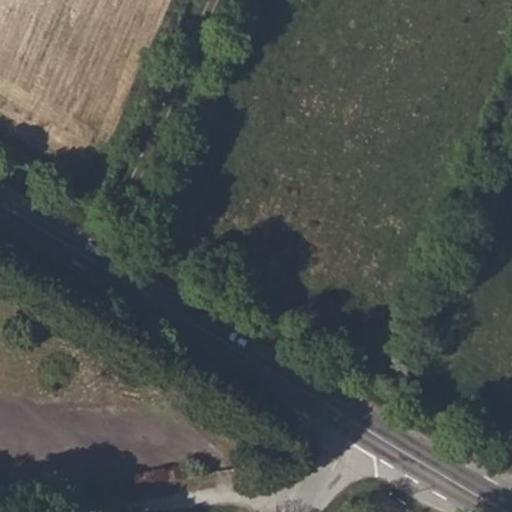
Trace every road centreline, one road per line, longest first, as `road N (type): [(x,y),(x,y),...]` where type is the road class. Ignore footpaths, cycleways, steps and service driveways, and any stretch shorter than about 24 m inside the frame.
road 1 (secondary): [(0,205),(361,429)]
road 2 (track): [(98,265),(211,0)]
road 3 (unclassified): [(141,511),(243,500),(308,511)]
road 4 (secondary): [(361,429),(504,511)]
